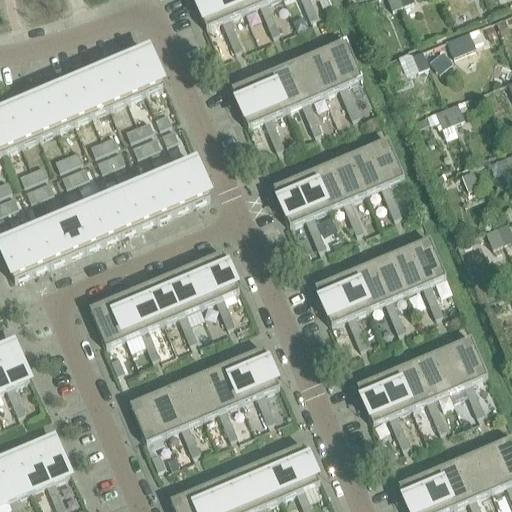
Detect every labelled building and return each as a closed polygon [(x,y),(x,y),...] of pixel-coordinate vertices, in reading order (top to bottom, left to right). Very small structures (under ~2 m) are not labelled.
[(226,27),(214,0),(191,0),(206,35),(222,29),(228,43),(236,40),(230,25),(226,27)] [(245,19),(236,0),(214,0),(226,27),(230,25),(245,19)] [(263,11),(258,0),(236,0),(245,19),(260,13),(266,28),(274,24),(267,9),(263,11)] [(282,3),(280,0),(258,0),(263,11),(267,9),(282,3)] [(280,0),(282,3),(289,0),(298,0),(304,12),(311,9),(307,0),(280,0)] [(318,24),(311,9),(304,12),(310,27),(318,24)] [(280,40),(274,24),(266,28),(273,43),(280,40)] [(506,24),(497,28),(502,42),(511,38),(506,24)] [(243,56),(236,40),(228,43),(235,59),(243,56)] [(362,86),(350,56),(347,48),(331,54),(326,56),(343,95),(346,93),(362,86)] [(343,95),(326,56),(308,64),(324,102),(339,96),(345,111),(353,108),(346,93),(343,95)] [(163,91),(154,70),(149,57),(130,65),(145,101),(163,94),(162,91),(163,91)] [(324,102),(308,64),(289,71),(305,110),(309,109),(324,102)] [(145,101),(130,65),(112,73),(127,109),(145,101)] [(305,110),(289,71),(270,79),(286,118),(301,112),(308,127),(315,124),(309,109),(305,110)] [(127,109),(112,73),(94,80),(110,116),(127,109)] [(286,118),(270,79),(251,87),(267,126),(272,124),(286,118)] [(110,116),(94,80),(77,88),(92,124),(110,116)] [(267,126),(251,87),(232,96),(248,134),(264,128),(270,143),(278,139),(272,124),(267,126)] [(92,124),(77,88),(59,95),(74,131),(92,124)] [(74,131),(59,95),(41,103),(56,139),(74,131)] [(56,139),(41,103),(24,110),(39,146),(56,139)] [(360,123),(353,108),(345,111),(352,127),(360,123)] [(39,146),(24,110),(6,117),(21,153),(39,146)] [(21,153),(6,117),(0,119),(0,152),(3,161),(21,153)] [(171,131),(167,121),(155,126),(160,136),(171,131)] [(427,123),(415,128),(418,134),(429,130),(427,123)] [(322,139),(315,124),(308,127),(314,142),(322,139)] [(154,139),(149,128),(137,133),(142,144),(154,139)] [(142,144),(137,133),(126,138),(130,149),(142,144)] [(178,148),(174,137),(162,142),(166,153),(178,148)] [(284,155),(278,139),(270,143),(277,158),(284,155)] [(118,154),(114,143),(102,148),(107,159),(118,154)] [(160,155),(156,144),(144,149),(149,160),(160,155)] [(404,185),(391,155),(392,155),(389,147),(373,154),(373,153),(368,155),(384,194),(388,192),(404,185)] [(107,159),(102,148),(90,153),(95,164),(107,159)] [(149,160),(144,149),(133,154),(137,165),(149,160)] [(384,194),(368,155),(349,163),(366,202),(381,195),(387,210),(395,207),(388,192),(384,194)] [(83,169),(78,158),(67,163),(71,174),(83,169)] [(125,170),(121,159),(109,164),(113,175),(125,170)] [(511,160),(495,167),(502,184),(511,179),(511,160)] [(71,174),(67,163),(55,168),(60,178),(71,174)] [(366,202),(349,163),(330,171),(347,210),(351,208),(366,202)] [(113,175),(109,164),(97,169),(102,180),(113,175)] [(209,202),(195,169),(177,177),(192,213),(210,205),(209,202)] [(347,210),(330,171),(312,179),(328,217),(343,211),(349,226),(357,223),(351,208),(347,210)] [(47,184),(43,173),(31,178),(36,188),(47,184)] [(90,185),(85,174),(73,179),(78,190),(90,185)] [(192,213),(177,177),(159,184),(174,220),(192,213)] [(472,177),(460,181),(467,198),(478,194),(472,177)] [(36,188),(31,178),(20,183),(24,193),(36,188)] [(78,190),(73,179),(62,184),(66,195),(78,190)] [(328,217),(312,179),(293,186),(309,225),(313,224),(328,217)] [(174,220),(159,184),(141,192),(157,228),(174,220)] [(309,225),(293,186),(273,195),(290,234),(306,227),(312,242),(320,239),(313,224),(309,225)] [(12,198),(8,188),(0,190),(0,202),(0,203),(12,198)] [(54,200),(50,189),(38,194),(43,205),(54,200)] [(157,228),(141,192),(124,199),(139,235),(157,228)] [(43,205),(38,194),(26,199),(31,209),(43,205)] [(139,235),(124,199),(106,207),(121,243),(139,235)] [(19,215),(14,204),(3,209),(7,219),(19,215)] [(121,243),(106,207),(88,214),(103,250),(121,243)] [(401,223),(395,207),(387,210),(394,226),(401,223)] [(103,250),(88,214),(71,222),(86,257),(103,250)] [(86,257),(71,222),(53,229),(68,265),(86,257)] [(364,238),(357,223),(349,226),(356,242),(364,238)] [(68,265),(53,229),(35,236),(50,272),(68,265)] [(50,272),(35,236),(18,244),(33,280),(50,272)] [(326,254),(320,239),(312,242),(318,257),(326,254)] [(33,280),(18,244),(0,251),(0,254),(13,285),(15,287),(33,280)] [(446,285),(433,254),(434,254),(430,246),(415,253),(415,252),(410,254),(426,293),(430,291),(446,285)] [(426,293),(410,254),(391,262),(407,301),(422,294),(429,309),(437,306),(430,291),(426,293)] [(240,298),(227,268),(229,267),(226,259),(209,266),(203,268),(220,307),(224,305),(240,298)] [(407,301),(391,262),(372,270),(389,309),(393,307),(407,301)] [(220,307),(203,268),(184,276),(201,315),(216,308),(222,322),(229,319),(224,305),(220,307)] [(389,309),(372,270),(353,278),(370,317),(385,310),(391,325),(399,322),(393,307),(389,309)] [(201,315),(184,276),(166,284),(182,323),(186,321),(201,315)] [(370,317),(353,278),(335,286),(351,325),(355,323),(370,317)] [(182,323),(166,284),(147,292),(163,331),(178,324),(184,338),(192,335),(186,321),(182,323)] [(351,325),(335,286),(315,294),(331,333),(347,326),(354,341),(361,338),(355,323),(351,325)] [(163,331),(147,292),(128,300),(144,338),(148,337),(163,331)] [(144,338),(128,300),(109,307),(126,346),(141,340),(146,354),(154,350),(148,337),(144,338)] [(443,322),(437,306),(429,309),(435,325),(443,322)] [(126,346),(109,307),(90,316),(106,355),(126,346)] [(235,332),(229,319),(222,322),(227,336),(235,332)] [(405,338),(399,322),(391,325),(398,341),(405,338)] [(197,348),(192,335),(184,338),(190,351),(197,348)] [(368,353),(361,338),(354,341),(360,357),(368,353)] [(488,384),(475,353),(472,346),(457,352),(456,351),(451,353),(468,392),(472,390),(488,384)] [(30,387),(13,348),(10,349),(2,352),(3,355),(0,355),(0,370),(10,395),(14,393),(30,387)] [(160,364),(154,350),(146,354),(152,367),(160,364)] [(468,392),(451,353),(433,361),(449,400),(464,394),(470,409),(478,405),(472,390),(468,392)] [(280,394),(267,364),(269,363),(266,355),(249,362),(249,361),(244,364),(260,403),(264,401),(280,394)] [(449,400),(433,361),(414,369),(430,408),(434,406),(449,400)] [(125,379),(119,364),(111,368),(117,382),(125,379)] [(260,403),(244,364),(225,372),(241,411),(256,404),(262,418),(270,415),(264,401),(260,403)] [(430,408),(414,369),(395,377),(411,416),(427,409),(433,424),(441,421),(434,406),(430,408)] [(10,395),(0,370),(0,399),(6,396),(12,410),(20,407),(14,393),(10,395)] [(241,411),(225,372),(206,380),(222,419),(226,417),(241,411)] [(411,416),(395,377),(376,385),(393,424),(397,422),(411,416)] [(222,419),(206,380),(187,388),(204,426),(219,420),(224,434),(232,430),(226,417),(222,419)] [(393,424),(376,385),(357,393),(373,432),(389,425),(395,440),(403,437),(397,422),(393,424)] [(204,426),(187,388),(168,395),(185,434),(189,433),(204,426)] [(185,434),(168,395),(150,403),(166,442),(181,436),(187,450),(194,446),(189,433),(185,434)] [(166,442),(150,403),(130,412),(146,451),(166,442)] [(485,421),(478,405),(470,409),(477,424),(485,421)] [(26,420),(20,407),(12,410),(18,424),(26,420)] [(275,428),(270,415),(262,418),(268,432),(275,428)] [(447,437),(441,421),(433,424),(439,440),(447,437)] [(238,444),(232,430),(224,434),(230,447),(238,444)] [(410,453),(403,437),(395,440),(402,456),(410,453)] [(70,482),(54,444),(50,445),(42,448),(43,451),(36,454),(35,451),(34,452),(50,491),(54,489),(70,482)] [(511,445),(498,451),(498,450),(493,452),(510,491),(511,490),(511,445)] [(200,460),(194,446),(187,450),(192,463),(200,460)] [(320,490),(307,460),(310,459),(306,451),(290,458),(289,457),(284,460),(300,499),(304,497),(320,490)] [(50,491),(34,452),(32,453),(31,452),(23,456),(24,459),(17,461),(16,459),(15,460),(32,499),(47,492),(52,506),(60,503),(54,489),(50,491)] [(511,490),(510,491),(493,452),(474,460),(491,499),(506,493),(511,507),(511,490)] [(32,499),(15,460),(13,461),(13,460),(4,464),(5,466),(0,468),(0,476),(13,507),(17,505),(32,499)] [(165,475),(159,460),(152,463),(158,478),(165,475)] [(300,499),(284,460),(265,468),(281,506),(296,500),(301,511),(306,511),(310,510),(304,497),(300,499)] [(491,499),(474,460),(456,468),(472,507),(476,505),(491,499)] [(179,474),(175,464),(168,467),(172,477),(179,474)] [(268,511),(281,506),(265,468),(246,476),(261,511),(268,511)] [(472,507),(456,468),(437,476),(451,511),(460,511),(468,509),(469,511),(478,511),(476,505),(472,507)] [(13,507),(0,476),(0,511),(9,508),(10,511),(19,511),(17,505),(13,507)] [(261,511),(246,476),(227,483),(239,511),(261,511)] [(451,511),(437,476),(418,484),(429,511),(451,511)] [(239,511),(227,483),(209,491),(217,511),(239,511)] [(429,511),(418,484),(398,492),(406,511),(429,511)] [(217,511),(209,491),(190,499),(195,511),(217,511)] [(195,511),(190,499),(170,508),(172,511),(195,511)] [(64,511),(60,503),(52,506),(54,511),(64,511)]
